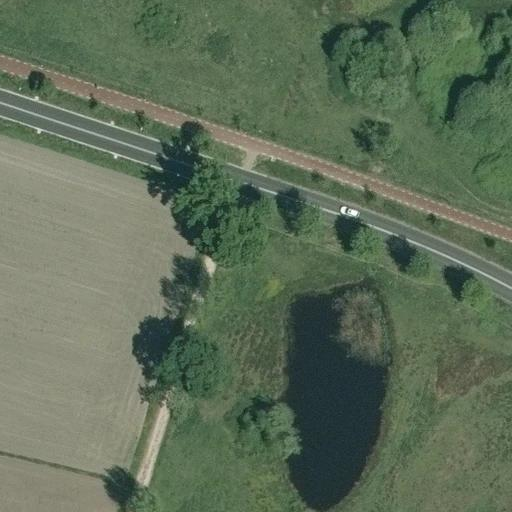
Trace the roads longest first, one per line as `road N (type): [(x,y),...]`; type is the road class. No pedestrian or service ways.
road 1 (primary): [(511,290),(378,229),(0,103)]
road 2 (track): [(243,183),(185,333),(132,511)]
